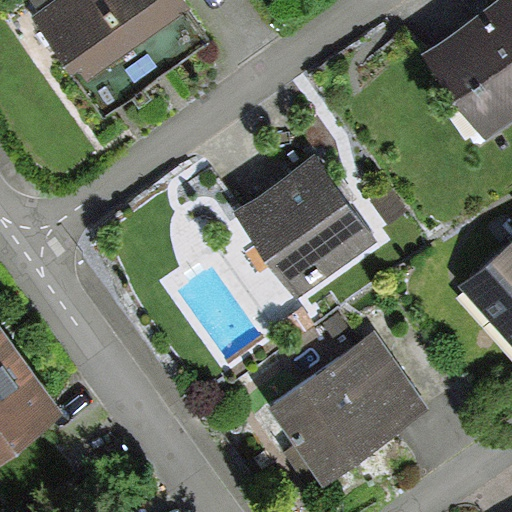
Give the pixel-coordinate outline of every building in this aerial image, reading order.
[(55,0),(38,13),(66,52),(56,59),(98,119),(202,45),(169,0),(55,0)] [(483,13),(426,52),(454,91),(467,82),(492,119),(511,104),(511,7),(490,23),(483,13)] [(290,297),(368,239),(311,162),(233,220),(290,297)] [(511,235),(462,282),(489,312),(498,304),(511,318),(511,235)] [(325,481),(421,414),(370,340),(274,407),(325,481)] [(0,440),(44,408),(0,349),(0,440)]
